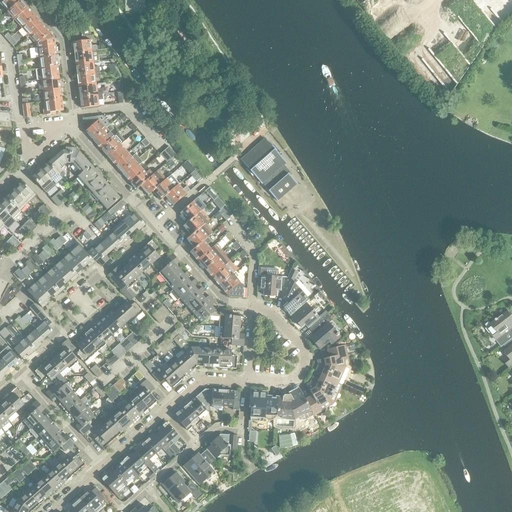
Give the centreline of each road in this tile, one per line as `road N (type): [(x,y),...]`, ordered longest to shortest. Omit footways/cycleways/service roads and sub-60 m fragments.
road 1 (residential): [(20,371),(88,310),(76,296),(154,227)]
road 2 (residential): [(154,227),(263,129),(267,135)]
road 3 (residential): [(251,306),(265,308),(302,351),(301,371),(286,383),(246,381)]
road 4 (residential): [(73,115),(75,134),(154,227)]
road 5 (residential): [(154,227),(224,302),(251,306)]
road 6 (residential): [(33,0),(64,37),(73,115)]
road 7 (residential): [(102,465),(20,371)]
